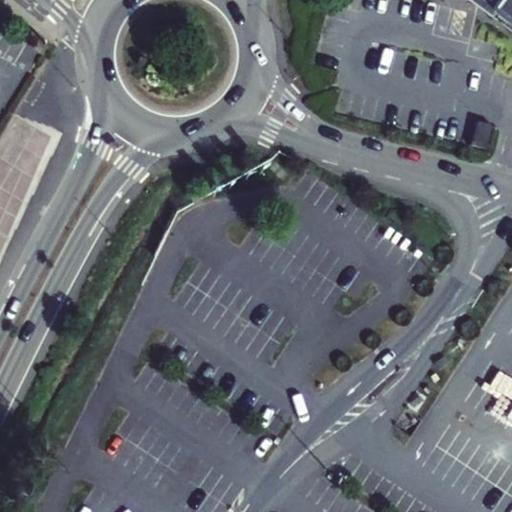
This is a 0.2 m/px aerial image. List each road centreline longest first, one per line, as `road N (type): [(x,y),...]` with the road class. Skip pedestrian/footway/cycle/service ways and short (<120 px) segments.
road 1 (primary): [(0,392),(117,176),(174,136)]
road 2 (primary): [(98,76),(104,118),(96,154),(0,335)]
road 3 (primary): [(174,136),(212,128),(242,104),(258,69),(256,31)]
